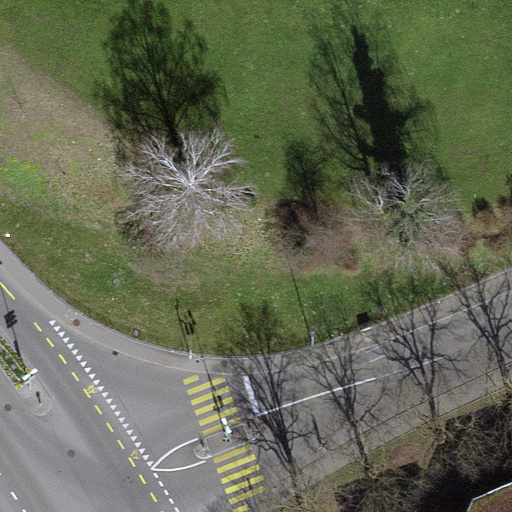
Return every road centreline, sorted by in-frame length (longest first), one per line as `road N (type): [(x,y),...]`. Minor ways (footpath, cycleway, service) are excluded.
road 1 (tertiary): [(511,333),(227,441),(90,504)]
road 2 (primary): [(90,504),(48,415),(0,355)]
